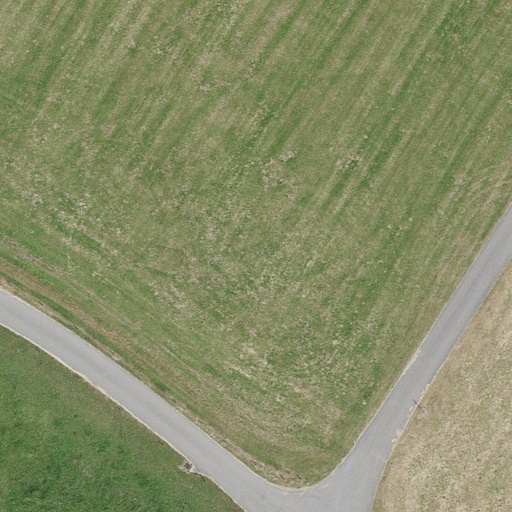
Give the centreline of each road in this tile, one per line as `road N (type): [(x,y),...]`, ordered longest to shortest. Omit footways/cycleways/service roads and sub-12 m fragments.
road 1 (residential): [(276,511),(81,355),(0,305)]
road 2 (unclassified): [(338,511),(511,230)]
